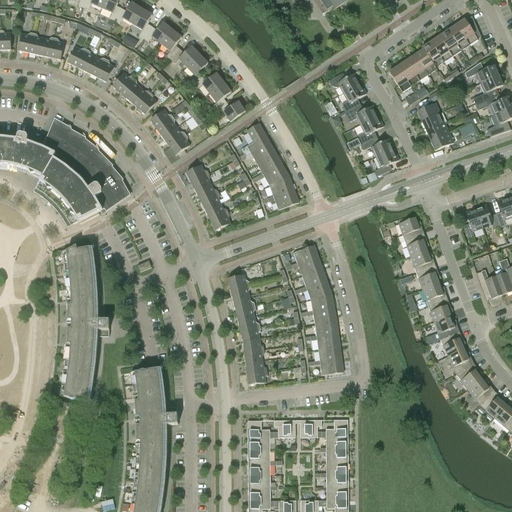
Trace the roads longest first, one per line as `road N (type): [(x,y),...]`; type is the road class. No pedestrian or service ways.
road 1 (residential): [(223,402),(356,386),(363,378),(352,294),(327,219)]
road 2 (residential): [(196,264),(158,183),(117,128),(60,91),(0,79)]
road 3 (residential): [(327,219),(285,133),(229,53),(167,0)]
road 4 (residential): [(422,183),(368,62),(406,31)]
road 5 (residential): [(223,402),(196,264)]
road 6 (residential): [(196,264),(327,219)]
road 7 (residential): [(472,325),(431,207)]
